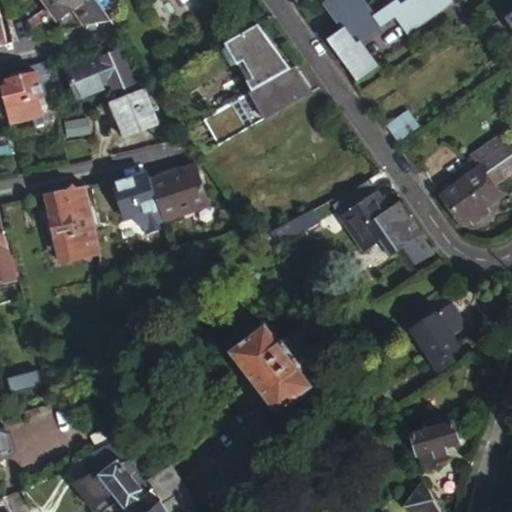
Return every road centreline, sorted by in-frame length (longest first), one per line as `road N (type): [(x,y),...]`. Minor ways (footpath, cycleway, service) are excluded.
road 1 (residential): [(274,0),(455,249),(479,260),(511,253)]
road 2 (residential): [(0,187),(176,151)]
